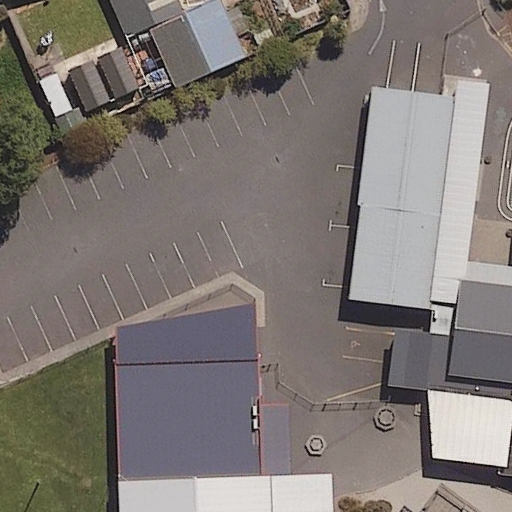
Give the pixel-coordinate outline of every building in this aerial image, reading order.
[(247,58),(221,1),(154,32),(181,89),(247,58)] [(98,64),(114,101),(138,90),(122,53),(98,64)] [(69,77),(85,114),(114,101),(98,64),(69,77)] [(488,101),(373,87),(348,298),(434,308),(431,333),(396,329),(389,383),(511,397),(511,222),(473,218),(488,101)] [(121,511),(334,511),(333,472),(293,474),(290,402),(261,403),(258,299),(115,326),(121,511)]
